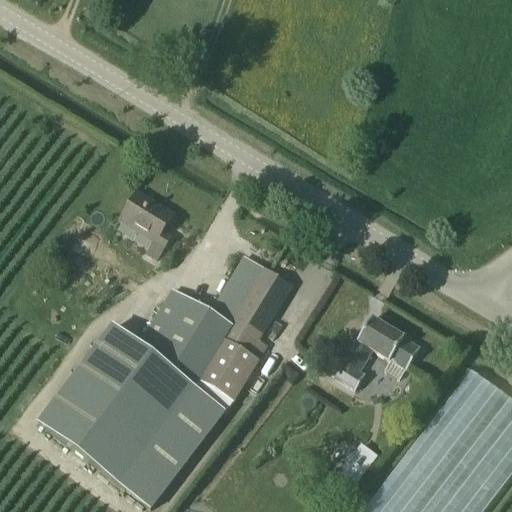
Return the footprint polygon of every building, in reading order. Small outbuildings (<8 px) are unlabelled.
[(170,242),(161,236),(173,217),(138,195),(120,225),(155,246),(147,258),(156,264),(170,242)] [(99,237),(79,229),(70,254),(89,261),(99,237)] [(172,292),(138,348),(113,330),(38,429),(119,491),(199,386),(233,407),(258,366),(224,344),(233,330),(230,328),(264,273),(243,260),(210,316),(172,292)] [(264,273),(230,328),(233,330),(224,344),(258,366),(259,365),(267,351),(259,345),(293,290),(264,273)] [(407,373),(420,352),(404,342),(404,341),(372,321),(344,366),(342,365),(333,380),(355,394),(364,379),(359,376),(373,354),(390,364),(391,363),(407,373)] [(347,469),(348,470),(338,483),(353,494),(378,462),(362,450),(347,469)]
